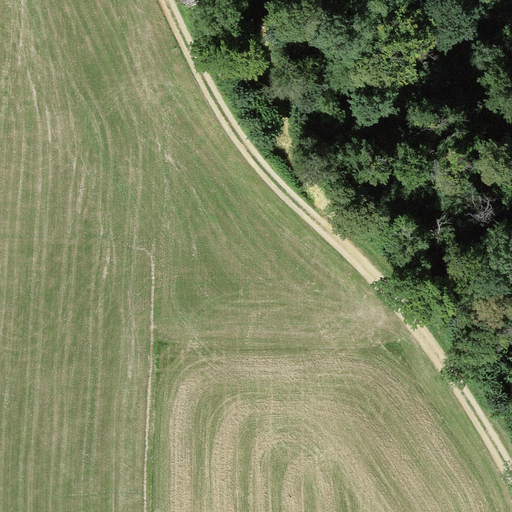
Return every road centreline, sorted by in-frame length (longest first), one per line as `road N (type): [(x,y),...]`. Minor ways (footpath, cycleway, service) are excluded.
road 1 (track): [(511,486),(418,333),(367,272),(262,174),(213,110),(160,0)]
road 2 (track): [(340,246),(285,135),(253,0)]
road 3 (track): [(511,147),(430,53),(400,0)]
